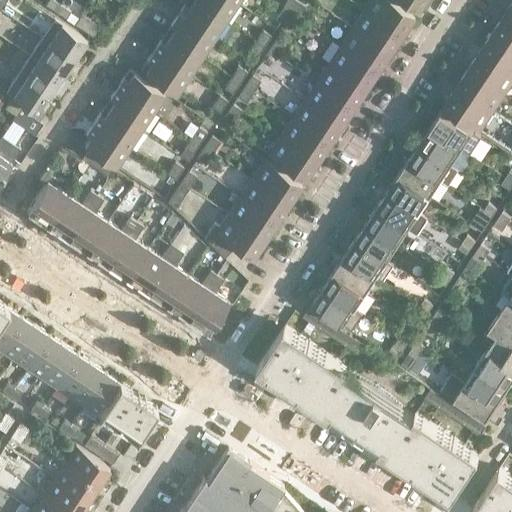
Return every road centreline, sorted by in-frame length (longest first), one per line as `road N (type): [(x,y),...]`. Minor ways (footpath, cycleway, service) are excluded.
road 1 (residential): [(211,386),(469,0)]
road 2 (residential): [(0,214),(149,0)]
road 3 (residential): [(211,386),(0,241)]
road 4 (residential): [(401,511),(211,386)]
road 5 (residential): [(130,511),(211,386)]
